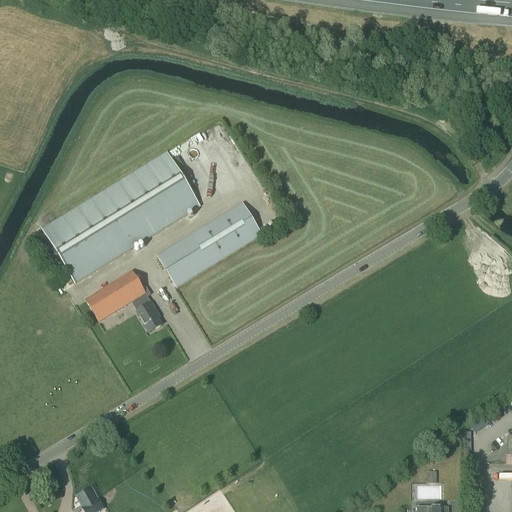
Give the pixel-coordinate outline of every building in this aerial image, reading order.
[(75,285),(200,209),(166,154),(41,230),(75,285)] [(176,289),(261,237),(242,205),(157,258),(176,289)] [(157,315),(150,304),(144,294),(131,273),(85,302),(98,323),(137,299),(143,308),(136,313),(144,327),(149,335),(161,327),(155,317),(157,315)] [(427,473),(427,485),(437,485),(436,473),(427,473)] [(82,510),(83,511),(100,511),(109,507),(97,487),(82,495),(87,503),(89,502),(91,506),(89,507),(82,510)]
